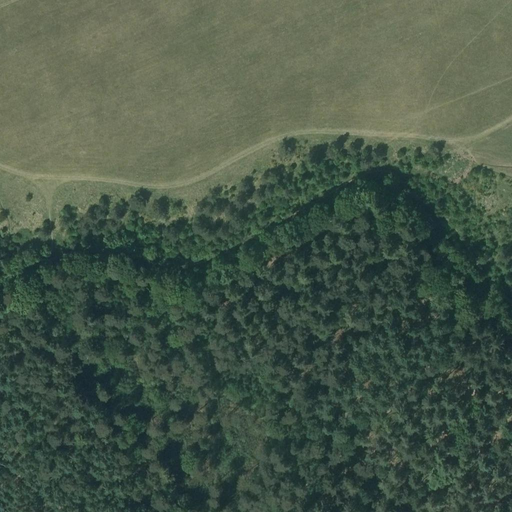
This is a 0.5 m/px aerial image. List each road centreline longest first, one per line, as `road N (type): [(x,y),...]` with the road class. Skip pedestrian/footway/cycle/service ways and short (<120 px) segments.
road 1 (unknown): [(0,286),(82,253),(130,255),(179,283),(385,184),(503,301)]
road 2 (track): [(0,179),(52,192),(101,184),(170,195),(314,136),(424,141),(470,153),(511,127)]
road 3 (track): [(503,301),(469,314),(280,511)]
